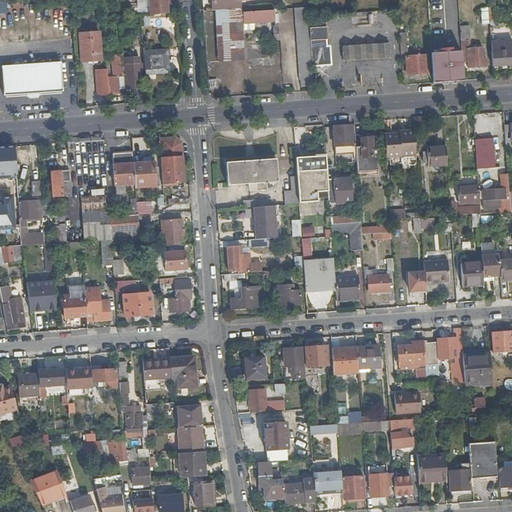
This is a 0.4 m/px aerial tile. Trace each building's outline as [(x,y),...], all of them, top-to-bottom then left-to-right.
[(168,13),(166,0),(148,0),(150,14),(168,13)] [(211,0),(212,10),(215,10),(224,9),(240,8),(239,0),(211,0)] [(495,0),(488,0),(489,15),(490,28),(497,27),(496,10),(495,0)] [(252,7),(240,8),(224,9),(226,37),(243,36),(242,23),(244,23),(243,11),(274,9),(275,20),(275,22),(276,23),(279,22),(278,6),(252,7)] [(301,86),(313,86),(312,67),(312,65),(309,29),(309,27),(308,16),(308,7),(295,8),(296,24),(298,55),(299,80),(301,80),(301,86)] [(479,8),(482,25),(488,24),(486,7),(479,8)] [(226,37),(224,9),(215,10),(216,32),(218,61),(245,59),(244,44),(243,36),(226,37)] [(255,22),(275,20),(274,9),(243,11),(244,23),(244,29),(255,28),(255,22)] [(327,26),(309,27),(309,29),(312,65),(331,63),(330,46),(327,46),(326,39),(328,38),(327,26)] [(461,51),(462,62),(468,62),(469,67),(487,66),(486,57),(483,57),(482,47),(470,47),(468,26),(460,26),(461,41),(461,51)] [(99,29),(79,30),(81,58),(101,57),(99,29)] [(408,53),(407,32),(400,32),(401,53),(408,53)] [(122,36),(122,43),(122,44),(122,54),(124,59),(134,58),(133,39),(131,38),(130,36),(122,36)] [(491,50),(492,66),(499,65),(511,64),(511,39),(491,41),(491,50)] [(119,88),(125,88),(124,59),(122,54),(122,44),(122,43),(117,43),(118,54),(111,54),(113,76),(108,77),(109,93),(119,93),(119,88)] [(371,46),(371,59),(391,58),(390,43),(370,44),(371,46)] [(370,59),(371,59),(371,46),(370,44),(343,46),(344,60),(370,59)] [(417,47),(415,47),(415,49),(412,50),(413,56),(406,57),(407,74),(427,72),(426,55),(420,55),(420,49),(417,49),(417,47)] [(440,52),(431,52),(433,82),(452,80),(463,80),(462,62),(461,51),(452,51),(451,47),(440,48),(440,52)] [(143,50),(145,75),(161,74),(170,73),(168,55),(168,48),(143,50)] [(124,59),(125,88),(142,87),(141,63),(138,63),(137,60),(134,60),(134,58),(124,59)] [(51,62),(46,62),(48,83),(48,92),(63,91),(61,61),(58,62),(51,62)] [(35,63),(16,64),(17,81),(18,94),(25,93),(28,93),(40,92),(48,92),(48,83),(46,62),(35,63)] [(17,81),(16,64),(2,65),(4,95),(18,94),(17,81)] [(97,94),(109,93),(108,77),(107,69),(96,70),(97,94)] [(504,125),(503,114),(496,115),(496,127),(504,126),(504,125)] [(351,124),(334,125),(335,153),(356,151),(355,146),(355,145),(352,145),(351,124)] [(416,154),(414,130),(399,131),(399,133),(384,134),(386,156),(416,154)] [(161,157),(163,184),(184,182),(182,143),(176,137),(161,138),(163,157),(161,157)] [(356,151),(356,161),(357,171),(377,169),(376,142),(371,142),(370,137),(361,138),(361,145),(355,146),(356,151)] [(492,137),(474,138),(475,140),(475,153),(493,152),(492,137)] [(475,153),(475,140),(466,141),(466,154),(475,154),(475,153)] [(0,176),(18,175),(16,145),(2,146),(0,146),(0,176)] [(446,165),(445,147),(426,148),(426,152),(422,153),(423,162),(427,162),(427,166),(446,165)] [(134,163),(133,151),(113,152),(115,185),(116,185),(116,194),(125,193),(125,184),(135,183),(134,163)] [(315,156),(296,157),(297,177),(299,201),(329,200),(327,179),(325,154),(315,154),(315,156)] [(276,159),(255,160),(256,190),(267,189),(267,182),(278,181),(276,159)] [(256,190),(255,160),(226,162),(228,185),(249,183),(249,191),(256,190)] [(134,163),(135,183),(135,187),(156,186),(155,162),(134,163)] [(72,195),(70,170),(62,171),(64,196),(72,195)] [(64,196),(62,171),(52,171),(56,225),(57,225),(58,243),(67,243),(66,231),(64,196)] [(500,207),(510,206),(507,175),(503,175),(501,177),(502,189),(482,190),(483,210),(500,209),(500,207)] [(299,201),(297,177),(290,177),(291,191),(285,191),(286,204),(299,203),(299,201)] [(351,177),(327,179),(329,200),(329,204),(353,202),(351,177)] [(42,196),(41,184),(33,184),(33,197),(42,196)] [(475,186),(457,187),(458,203),(476,202),(475,186)] [(100,208),(106,207),(105,195),(82,197),(83,209),(100,208)] [(0,227),(14,226),(12,196),(0,197),(0,227)] [(271,198),(257,199),(257,206),(271,205),(271,198)] [(125,216),(132,215),(132,214),(137,214),(136,199),(131,199),(132,210),(125,211),(125,216)] [(257,206),(257,199),(244,200),(244,207),(253,207),(257,206)] [(37,201),(19,202),(20,219),(38,218),(37,201)] [(271,205),(257,206),(253,207),(255,239),(276,238),(274,205),(271,205)] [(477,213),(479,213),(479,206),(449,208),(450,215),(471,214),(473,214),(477,213)] [(110,217),(110,207),(106,207),(100,208),(100,210),(83,211),(84,241),(102,240),(112,239),(110,217)] [(393,211),(390,211),(390,219),(401,219),(400,207),(393,207),(393,211)] [(407,213),(407,218),(413,218),(420,218),(420,209),(416,209),(416,212),(407,213)] [(495,222),(495,212),(479,213),(477,213),(478,223),(495,222)] [(183,220),(161,221),(163,246),(185,244),(183,220)] [(361,226),(360,222),(330,223),(331,232),(352,231),(353,250),(362,249),(361,234),(361,226)] [(391,224),(361,226),(361,234),(373,233),(381,233),(391,232),(391,224)] [(113,261),(112,250),(112,239),(102,240),(104,267),(114,266),(113,261)] [(263,239),(249,240),(249,248),(264,247),(263,239)] [(22,246),(0,247),(0,266),(6,265),(5,263),(13,261),(13,260),(24,260),(22,246)] [(239,273),(244,272),(262,271),(261,262),(250,263),(249,255),(241,255),(240,246),(227,246),(229,271),(238,270),(239,273)] [(186,251),(164,253),(166,272),(188,270),(186,251)] [(500,282),(511,281),(511,259),(498,260),(498,254),(480,255),(481,262),(482,279),(499,278),(500,282)] [(113,261),(114,266),(114,276),(124,276),(123,260),(113,261)] [(333,260),(303,261),(303,268),(304,281),(305,288),(315,287),(315,290),(335,288),(334,277),(333,260)] [(423,262),(424,272),(425,285),(434,285),(434,283),(447,283),(446,261),(423,262)] [(461,285),(477,284),(476,262),(460,264),(461,285)] [(367,266),(364,266),(364,279),(367,278),(368,291),(388,290),(387,274),(377,275),(372,275),(372,270),(367,270),(367,266)] [(304,281),(303,268),(296,269),(297,281),(304,281)] [(223,274),(224,280),(244,279),(244,272),(239,273),(223,274)] [(409,291),(425,290),(425,285),(424,272),(408,273),(409,291)] [(358,275),(334,277),(335,288),(336,301),(359,300),(358,275)] [(191,298),(189,277),(159,279),(159,284),(176,283),(177,299),(169,300),(170,312),(189,311),(188,299),(191,298)] [(54,281),(27,284),(30,312),(57,310),(54,281)] [(294,287),(293,284),(275,285),(277,305),(301,303),(300,290),(292,290),(292,287),(294,287)] [(0,286),(0,289),(7,325),(26,322),(24,313),(22,303),(10,305),(9,301),(7,290),(5,290),(4,286),(0,286)] [(259,286),(241,287),(242,297),(239,297),(231,298),(232,308),(260,306),(260,297),(256,297),(255,294),(259,294),(259,286)] [(87,317),(85,290),(85,287),(71,288),(71,299),(64,299),(65,318),(87,317)] [(87,317),(87,321),(110,320),(109,301),(100,301),(99,289),(85,290),(87,317)] [(150,293),(123,295),(125,316),(152,314),(150,293)] [(7,325),(8,330),(22,328),(27,327),(26,322),(7,325)] [(462,353),(460,328),(454,328),(455,339),(437,340),(439,364),(442,363),(442,359),(454,358),(456,376),(463,375),(462,357),(462,353)] [(511,331),(491,333),(492,353),(511,351),(511,331)] [(438,375),(436,342),(411,344),(411,345),(401,346),(402,354),(398,354),(399,367),(410,366),(424,365),(431,364),(432,375),(438,375)] [(332,349),(331,346),(326,346),(305,347),(306,367),(309,366),(309,370),(320,369),(320,365),(333,364),(332,349)] [(378,346),(356,347),(358,369),(379,368),(378,346)] [(358,369),(356,347),(332,349),(333,364),(333,374),(358,372),(358,369)] [(302,348),(284,349),(285,366),(291,365),(292,378),(304,377),(302,348)] [(491,381),(490,355),(462,357),(463,375),(464,383),(480,382),(491,381)] [(169,359),(171,377),(171,381),(178,380),(178,388),(196,387),(194,356),(169,359)] [(160,361),(143,362),(144,379),(171,377),(169,359),(169,358),(160,359),(160,361)] [(264,358),(247,359),(249,379),(265,377),(264,358)] [(124,362),(118,362),(119,376),(128,375),(127,362),(124,362)] [(39,371),(39,375),(40,387),(64,385),(63,369),(39,371)] [(91,369),(66,371),(67,390),(85,389),(93,388),(91,369)] [(116,370),(92,371),(93,382),(100,382),(100,386),(104,386),(104,388),(117,387),(116,370)] [(21,396),(40,395),(40,387),(39,375),(20,376),(21,396)] [(7,377),(0,378),(0,392),(3,405),(14,402),(7,377)] [(285,394),(285,385),(274,386),(275,395),(285,394)] [(121,394),(127,394),(129,393),(128,386),(120,386),(121,394)] [(238,414),(251,413),(251,411),(267,410),(286,409),(286,404),(267,405),(266,390),(249,391),(250,404),(237,405),(238,408),(238,414)] [(419,393),(394,394),(396,414),(421,413),(419,393)] [(484,398),(473,399),(474,408),(485,407),(484,398)] [(200,405),(177,407),(178,419),(181,419),(182,427),(200,425),(202,425),(200,405)] [(127,431),(123,432),(124,439),(130,439),(141,438),(149,438),(148,431),(143,431),(142,414),(134,415),(134,413),(126,414),(127,431)] [(479,417),(469,418),(470,436),(480,435),(479,417)] [(415,430),(414,419),(391,420),(391,427),(412,426),(412,430),(415,430)] [(389,428),(389,420),(361,422),(362,430),(389,428)] [(285,421),(264,423),(266,449),(287,448),(285,421)] [(362,430),(361,422),(343,424),(337,424),(338,436),(362,434),(362,430)] [(324,425),(309,426),(310,434),(330,432),(330,425),(324,425)] [(200,426),(177,428),(179,453),(202,451),(200,426)] [(112,430),(113,440),(115,440),(116,440),(124,439),(123,432),(123,429),(112,430)] [(403,446),(402,438),(401,431),(392,432),(393,447),(403,446)] [(25,435),(9,440),(12,447),(28,446),(25,435)] [(412,437),(402,438),(403,446),(413,445),(412,437)] [(124,439),(116,440),(120,462),(128,461),(124,439)] [(96,441),(85,442),(87,455),(103,453),(105,464),(111,463),(114,476),(115,476),(121,475),(115,440),(113,440),(96,441)] [(496,477),(495,442),(468,443),(469,470),(470,479),(496,477)] [(65,446),(51,447),(53,456),(66,453),(65,446)] [(150,455),(149,449),(138,450),(139,457),(150,457),(150,455)] [(181,478),(188,477),(204,476),(202,451),(179,453),(181,478)] [(446,479),(444,456),(417,457),(418,481),(446,479)] [(268,462),(257,463),(257,470),(269,469),(268,462)] [(134,485),(152,483),(151,480),(150,466),(133,468),(134,485)] [(340,468),(313,470),(313,477),(314,494),(342,492),(340,468)] [(511,468),(499,469),(500,491),(510,490),(509,486),(511,486),(511,468)] [(269,469),(257,470),(259,492),(263,491),(264,499),(283,498),(282,485),(282,479),(270,479),(269,469)] [(470,479),(469,470),(448,472),(450,494),(470,493),(470,489),(470,479)] [(30,482),(41,504),(66,494),(57,472),(30,482)] [(387,474),(368,475),(370,497),(388,496),(387,474)] [(118,493),(123,492),(121,475),(115,476),(116,483),(113,483),(115,489),(117,488),(118,493)] [(363,476),(342,478),(343,499),(364,497),(363,476)] [(283,498),(284,504),(315,502),(314,494),(313,477),(302,478),(303,484),(282,485),(283,498)] [(212,482),(191,484),(191,491),(195,491),(196,507),(213,506),(212,482)] [(105,498),(114,497),(112,487),(102,488),(105,498)] [(121,496),(114,497),(105,498),(102,488),(97,490),(103,511),(114,511),(123,511),(121,496)] [(70,504),(72,511),(94,511),(88,494),(68,502),(70,504)] [(183,511),(182,495),(159,496),(160,511),(166,511),(171,511),(183,511)] [(134,511),(153,511),(153,500),(133,502),(134,511)]
